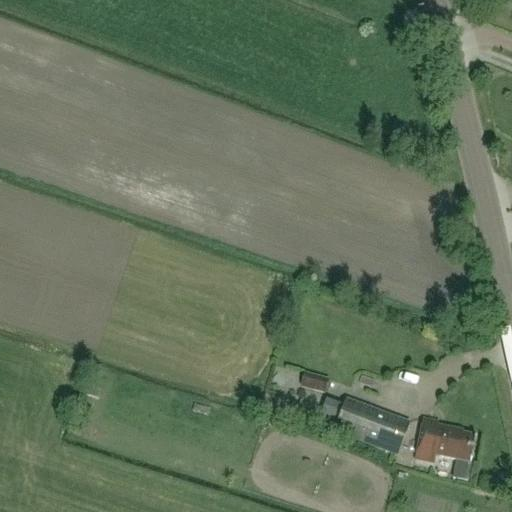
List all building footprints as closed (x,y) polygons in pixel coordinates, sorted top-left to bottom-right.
[(267,385),(291,392),(297,374),(273,367),(267,385)] [(326,396),(329,382),(304,375),(300,389),(326,396)] [(408,425),(346,403),(344,410),(325,404),(316,428),(335,434),(397,457),(408,425)] [(438,424),(423,421),(415,462),(433,465),(435,458),(471,465),(476,438),(462,435),(462,432),(445,429),(444,432),(436,430),(438,424)] [(496,511),(498,500),(436,489),(431,511),(496,511)]
